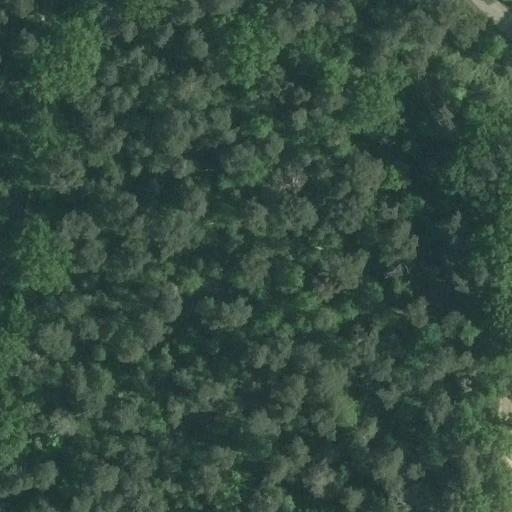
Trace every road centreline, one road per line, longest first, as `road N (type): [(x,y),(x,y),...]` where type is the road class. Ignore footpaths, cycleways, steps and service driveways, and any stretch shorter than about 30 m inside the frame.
road 1 (track): [(0,377),(61,0)]
road 2 (track): [(0,415),(315,511)]
